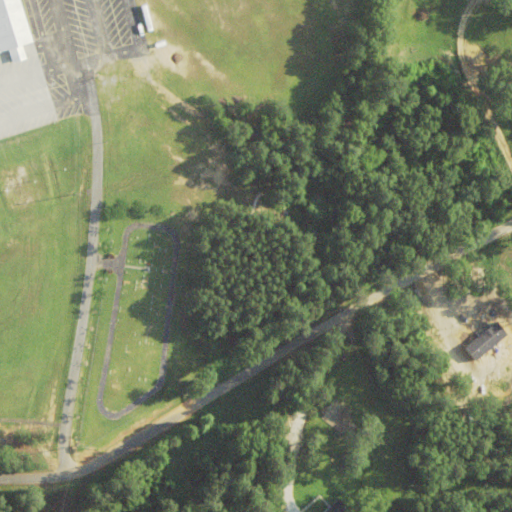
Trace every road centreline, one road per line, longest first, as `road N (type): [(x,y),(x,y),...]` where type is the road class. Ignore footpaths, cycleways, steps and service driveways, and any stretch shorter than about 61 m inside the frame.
road 1 (residential): [(511,221),(113,456),(68,474),(0,479)]
road 2 (residential): [(511,181),(463,56),(473,6)]
